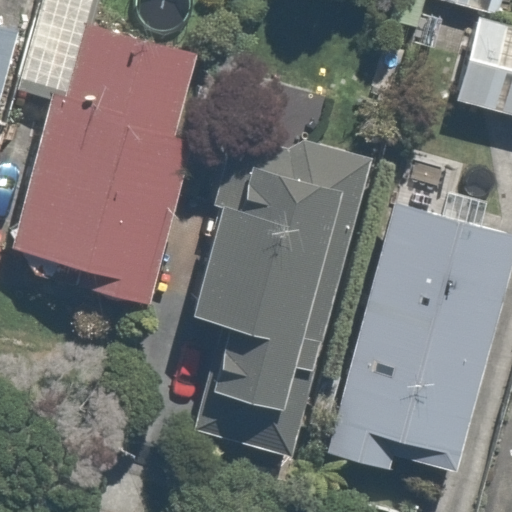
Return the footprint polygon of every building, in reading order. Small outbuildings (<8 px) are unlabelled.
[(128,0),(33,0),(24,39),(11,89),(54,100),(10,275),(168,315),(229,70),(118,42),(128,0)] [(511,20),(478,12),(454,113),(511,127),(511,20)] [(0,133),(11,89),(24,39),(0,32),(0,133)] [(311,90),(229,70),(168,315),(165,326),(244,346),(224,426),(305,447),(374,170),(296,150),(311,90)] [(511,282),(511,235),(400,208),(340,453),(463,483),(511,282)]
